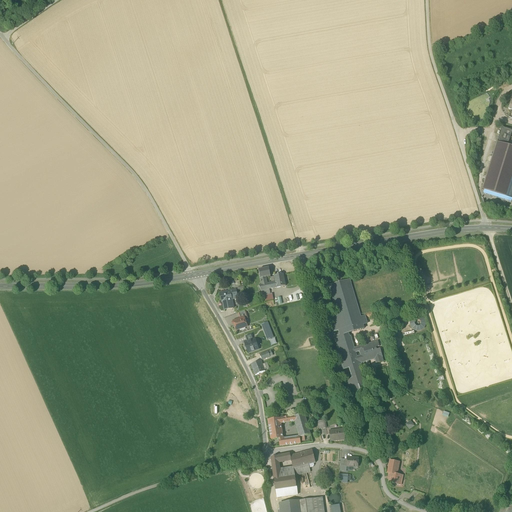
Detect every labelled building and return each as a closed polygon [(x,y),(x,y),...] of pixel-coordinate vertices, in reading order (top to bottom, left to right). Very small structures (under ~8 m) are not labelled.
[(497,143),(507,146),(511,131),(502,128),(497,143)] [(482,190),(506,198),(511,179),(511,147),(507,146),(497,143),(482,190)] [(259,271),(260,280),(266,278),(270,277),(269,268),(259,271)] [(274,278),(275,283),(277,289),(286,287),(283,275),(274,277),(274,278)] [(337,336),(344,362),(354,359),(352,352),(347,334),(348,334),(364,329),(363,325),(367,324),(365,317),(360,318),(359,314),(349,280),(330,286),(338,314),(328,317),(333,333),(339,331),(341,335),(337,336)] [(269,290),(277,289),(275,283),(272,283),(267,284),(261,286),(259,286),(261,292),(269,290)] [(223,303),(224,311),(227,310),(233,309),(232,301),(231,298),(237,297),(236,291),(230,292),(220,294),(221,303),(223,303)] [(244,318),(244,320),(248,319),(245,311),(238,313),(240,319),(244,318)] [(232,321),(239,318),(238,313),(230,316),(232,321)] [(233,322),(236,331),(245,328),(244,325),(246,324),(244,320),(244,318),(240,319),(233,322)] [(423,318),(410,324),(412,330),(414,329),(416,332),(427,328),(423,318)] [(267,323),(262,325),(268,340),(273,338),(267,323)] [(349,337),(348,334),(347,334),(352,352),(363,348),(378,343),(378,342),(354,349),(351,337),(349,337)] [(335,337),(342,362),(344,362),(337,336),(335,337)] [(258,350),(255,340),(253,340),(248,342),(245,343),(248,353),(258,350)] [(352,352),(354,359),(357,366),(358,366),(359,366),(361,365),(361,364),(360,360),(367,358),(368,360),(374,358),(375,360),(376,364),(383,362),(381,355),(382,355),(380,350),(377,351),(376,348),(379,347),(378,343),(363,348),(352,352)] [(361,377),(358,366),(357,366),(354,359),(344,362),(342,362),(344,370),(349,369),(350,368),(353,379),(352,380),(347,381),(347,378),(345,379),(345,381),(339,383),(341,392),(342,393),(342,392),(348,391),(348,393),(354,391),(355,393),(360,391),(361,391),(360,388),(359,386),(365,385),(366,386),(363,376),(362,376),(361,377)] [(251,365),(255,376),(265,371),(262,365),(261,361),(251,365)] [(304,415),(293,416),(295,422),(299,436),(300,437),(305,436),(310,435),(304,415)] [(279,439),(283,438),(281,424),(280,418),(267,420),(270,440),(279,439)] [(317,421),(319,430),(326,428),(324,420),(317,421)] [(406,426),(409,431),(414,428),(411,423),(409,424),(407,425),(406,426)] [(329,431),(330,442),(345,441),(344,429),(329,431)] [(300,437),(299,436),(283,438),(279,439),(280,446),(300,444),(300,442),(300,437)] [(293,472),(309,468),(308,465),(313,464),(315,463),(312,450),(290,456),(291,460),(292,467),(294,472),(293,472)] [(278,462),(283,462),(281,455),(271,457),(274,479),(280,478),(279,468),(278,462)] [(346,466),(358,467),(358,459),(347,458),(346,462),(346,466)] [(390,473),(396,475),(398,462),(390,461),(387,473),(390,474),(390,473)] [(294,472),(292,467),(279,468),(280,478),(294,476),(293,472),(294,472)] [(323,469),(328,476),(331,474),(325,467),(323,469)] [(319,471),(325,479),(328,476),(323,469),(319,471)] [(389,483),(401,485),(403,476),(396,475),(390,473),(390,474),(389,483)] [(347,475),(339,474),(339,482),(347,483),(347,475)] [(294,476),(280,478),(274,479),(276,498),(297,495),(295,476),(294,476)] [(336,505),(337,504),(339,503),(340,502),(340,501),(341,500),(341,498),(341,497),(341,495),(340,494),(339,493),(338,492),(337,491),(336,491),(334,491),(333,491),(331,491),(330,492),(329,493),(328,494),(327,496),(327,497),(327,499),(328,500),(328,501),(329,503),(330,504),(331,504),(333,505),(334,505),(336,505)] [(312,499),(313,509),(324,508),(322,498),(312,499)] [(300,511),(313,511),(313,509),(312,499),(291,502),(293,511),(300,511)] [(499,511),(511,511),(511,504),(504,501),(499,511)] [(280,511),(300,511),(293,511),(291,502),(279,503),(280,511)]
